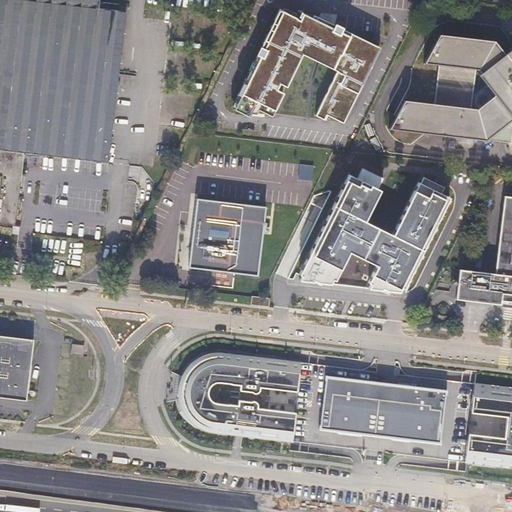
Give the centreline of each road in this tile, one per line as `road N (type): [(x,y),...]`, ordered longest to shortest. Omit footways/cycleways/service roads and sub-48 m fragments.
road 1 (unclassified): [(511,493),(153,453),(121,422)]
road 2 (unclassified): [(511,354),(169,313)]
road 3 (unknown): [(511,157),(404,151),(380,136),(378,122),(427,22),(434,15),(471,17)]
road 4 (motorway): [(231,508),(0,484)]
road 5 (motorway): [(400,511),(283,498),(231,508)]
road 6 (unknown): [(383,338),(456,204)]
road 7 (unclassified): [(0,437),(97,444),(121,422)]
